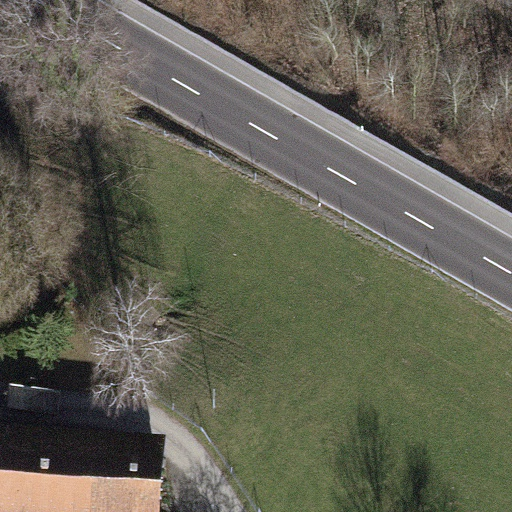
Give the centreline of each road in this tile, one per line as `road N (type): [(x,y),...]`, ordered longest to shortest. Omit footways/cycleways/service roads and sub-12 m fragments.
road 1 (tertiary): [(23,0),(511,277)]
road 2 (residential): [(211,511),(159,433),(0,416)]
